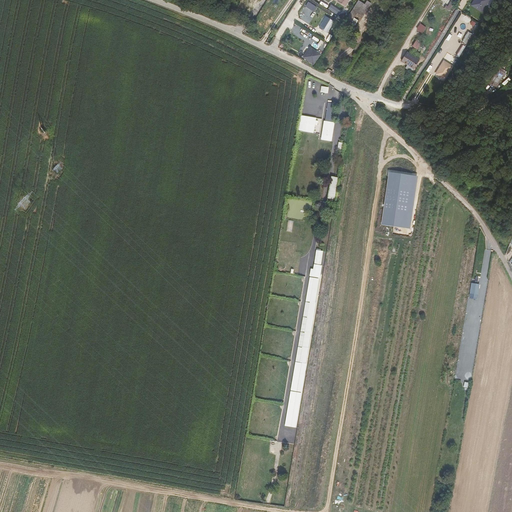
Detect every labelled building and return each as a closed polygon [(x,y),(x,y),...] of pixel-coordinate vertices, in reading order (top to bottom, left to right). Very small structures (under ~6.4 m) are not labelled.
[(340,14),(349,1),(348,0),(335,0),(333,2),(335,4),(332,8),(340,14)] [(450,11),(455,2),(453,0),(449,7),(447,6),(445,9),(450,11)] [(474,0),(471,6),(482,13),(490,0),(474,0)] [(309,1),(306,6),(314,11),(317,6),(309,1)] [(338,33),(344,37),(346,34),(349,35),(352,30),(348,27),(352,22),(356,25),(365,11),(361,9),(359,13),(353,9),(338,33)] [(336,23),(338,18),(328,12),(325,16),(336,23)] [(465,24),(464,25),(466,26),(471,19),(462,13),(458,20),(465,24)] [(467,26),(470,31),(476,28),(473,22),(467,26)] [(331,28),(323,23),(316,35),(324,40),(331,28)] [(423,33),(427,27),(420,23),(417,29),(423,33)] [(463,41),(468,44),(473,34),(468,31),(463,41)] [(413,46),(418,49),(422,42),(417,39),(413,46)] [(311,63),(318,52),(307,45),(300,56),(311,63)] [(402,72),(409,76),(414,67),(403,60),(398,67),(403,71),(402,72)] [(453,66),(445,60),(435,74),(445,80),(453,66)] [(498,80),(492,77),(488,84),(494,87),(498,80)] [(332,119),(333,113),(332,113),(334,101),(328,100),(325,118),(324,118),(322,133),(332,134),(334,119),(332,119)] [(301,115),(299,130),(319,133),(321,118),(301,115)] [(390,172),(382,225),(410,229),(418,177),(390,172)] [(336,175),(329,174),(325,197),(333,198),(336,175)] [(310,270),(283,428),(295,430),(322,272),(310,270)] [(478,284),(472,283),(470,294),(476,295),(478,284)] [(462,344),(461,353),(468,354),(469,345),(462,344)]
